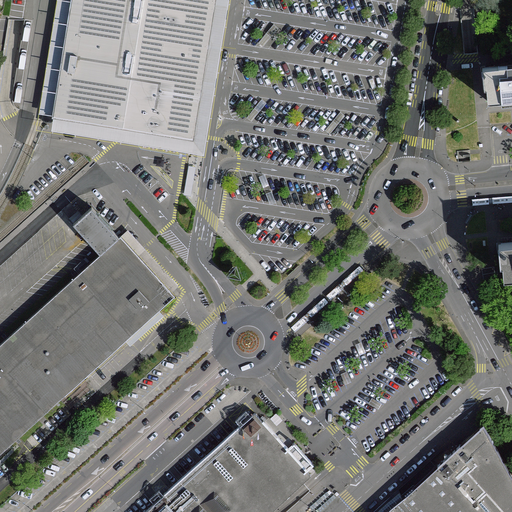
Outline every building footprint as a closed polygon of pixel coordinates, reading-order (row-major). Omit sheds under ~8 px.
[(54,116),(73,0),(58,0),(40,114),(54,116)] [(215,0),(193,139),(54,116),(52,132),(196,155),(202,156),(227,0),(215,0)] [(73,0),(54,116),(193,139),(215,0),(73,0)] [(511,65),(486,68),(489,101),(511,99),(511,65)] [(0,454),(175,296),(122,236),(120,237),(93,207),(74,224),(101,254),(0,345),(0,454)] [(511,239),(484,242),(486,263),(490,262),(491,280),(511,277),(511,239)] [(289,450),(255,412),(145,511),(271,511),(312,475),(307,469),(289,450)] [(511,511),(511,474),(484,424),(407,494),(386,511),(511,511)] [(289,450),(307,469),(312,464),(295,444),(289,450)]
